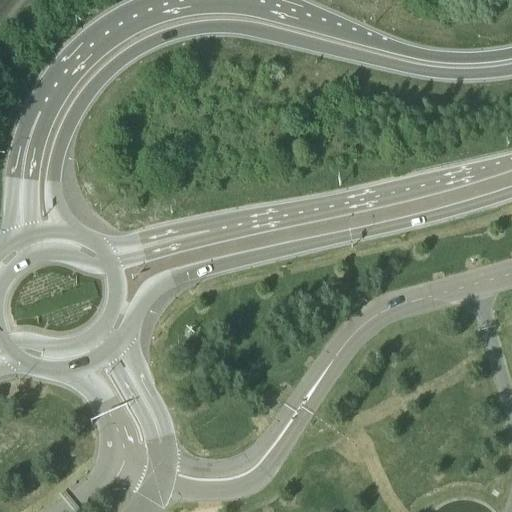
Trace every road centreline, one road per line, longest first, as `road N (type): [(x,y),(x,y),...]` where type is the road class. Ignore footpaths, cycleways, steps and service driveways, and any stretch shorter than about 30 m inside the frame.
road 1 (primary): [(71,232),(52,186),(69,121),(102,75),(164,35),(237,27),(444,74),(511,70)]
road 2 (secondary): [(123,335),(150,289),(172,278),(511,192)]
road 3 (secondary): [(511,161),(186,235)]
road 4 (primary): [(511,51),(424,53),(250,0)]
road 5 (primary): [(184,0),(143,12),(87,48),(34,123)]
road 6 (unclassified): [(69,372),(93,388),(122,449),(109,473),(58,511)]
road 7 (primary): [(34,123),(13,166),(7,244)]
